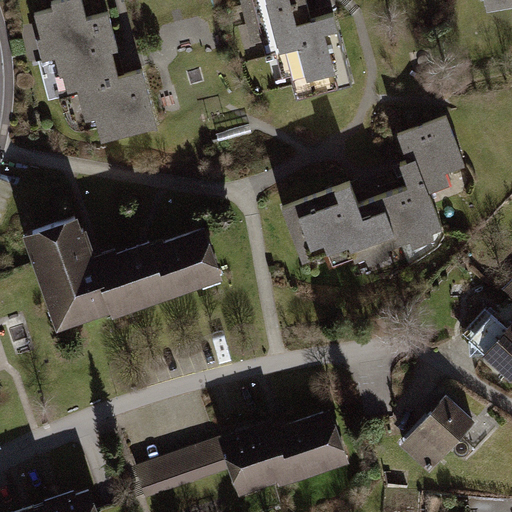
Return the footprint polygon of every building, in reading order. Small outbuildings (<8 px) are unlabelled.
[(78,0),(58,0),(46,2),(48,11),(31,14),(48,98),(73,93),(79,124),(97,120),(101,141),(157,130),(145,70),(112,76),(109,63),(108,54),(117,52),(110,15),(82,21),(78,0)] [(235,0),(242,27),(237,28),(246,65),(276,57),(286,96),(351,79),(333,10),(302,18),(297,0),(235,0)] [(511,0),(479,0),(481,8),(511,1),(511,0)] [(402,164),(410,184),(446,171),(465,164),(449,119),(402,136),(411,161),(402,164)] [(350,182),(278,210),(301,269),(321,262),(327,276),(359,263),(365,279),(399,266),(391,247),(411,239),(419,259),(444,249),(439,237),(448,233),(436,200),(455,193),(446,171),(410,184),(358,205),(350,182)] [(80,215),(17,235),(27,268),(49,335),(112,315),(95,257),(80,215)] [(95,257),(112,315),(130,310),(223,282),(206,224),(95,257)] [(511,326),(510,325),(485,353),(511,375),(511,326)] [(475,424),(448,397),(402,443),(429,470),(450,449),(475,424)] [(327,408),(137,468),(147,497),(229,471),(237,495),(344,461),(327,408)] [(94,511),(85,481),(71,486),(67,474),(0,495),(0,511),(94,511)]
